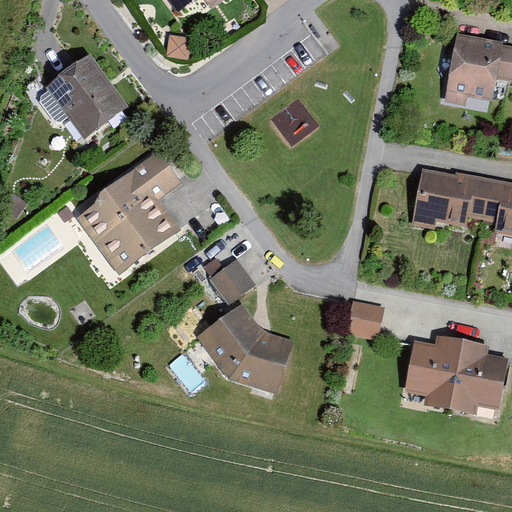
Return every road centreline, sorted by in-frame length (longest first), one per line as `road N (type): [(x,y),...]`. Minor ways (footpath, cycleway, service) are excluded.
road 1 (residential): [(347,291),(398,0)]
road 2 (residential): [(169,100),(294,282),(347,291)]
road 3 (residential): [(310,0),(169,100)]
road 4 (residential): [(347,291),(511,321)]
road 5 (residential): [(95,0),(169,100)]
